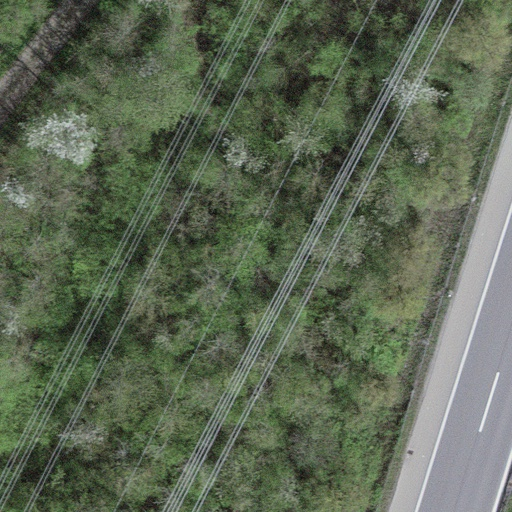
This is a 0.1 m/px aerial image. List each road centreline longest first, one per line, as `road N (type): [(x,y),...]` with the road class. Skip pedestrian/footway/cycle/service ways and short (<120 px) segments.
road 1 (motorway): [(511,336),(457,511)]
road 2 (track): [(0,110),(92,0)]
